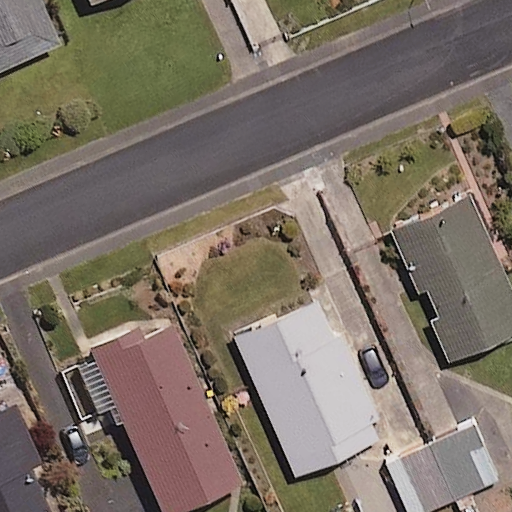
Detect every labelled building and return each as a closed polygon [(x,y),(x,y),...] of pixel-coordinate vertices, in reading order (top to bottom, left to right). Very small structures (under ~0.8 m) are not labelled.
[(32,0),(0,0),(0,71),(54,44),(32,0)] [(395,227),(420,287),(427,284),(439,313),(432,316),(450,358),(511,332),(511,296),(470,196),(395,227)] [(332,337),(315,299),(237,334),(298,473),(376,439),(367,417),(378,412),(343,332),(332,337)] [(190,384),(165,327),(136,340),(132,332),(86,352),(89,359),(58,372),(84,431),(117,417),(158,511),(179,511),(235,488),(203,414),(214,409),(201,379),(190,384)] [(33,462),(9,408),(0,412),(0,511),(42,511),(22,467),(33,462)] [(416,511),(498,477),(475,423),(386,461),(408,511),(416,511)]
